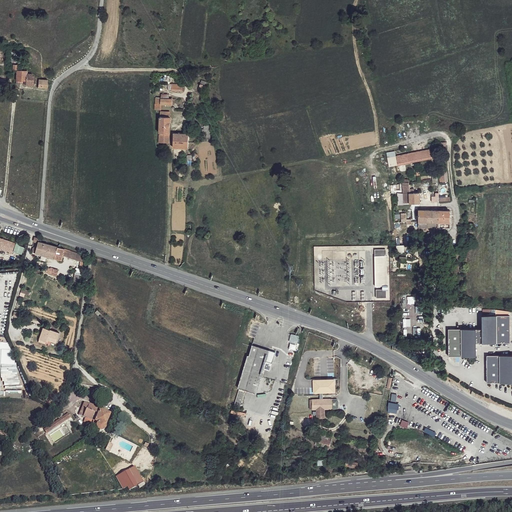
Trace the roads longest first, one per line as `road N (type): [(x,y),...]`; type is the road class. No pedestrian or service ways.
road 1 (primary): [(511,425),(343,334),(40,227)]
road 2 (motorway): [(393,482),(72,511)]
road 3 (unclassified): [(102,0),(90,54),(51,94),(40,227)]
road 4 (unknown): [(51,418),(72,397),(93,246)]
road 5 (motorway): [(261,511),(424,498)]
road 6 (track): [(171,134),(166,272)]
road 7 (motorway): [(511,462),(393,482)]
